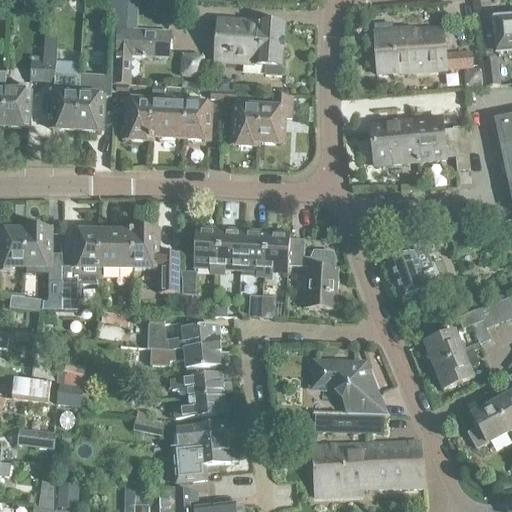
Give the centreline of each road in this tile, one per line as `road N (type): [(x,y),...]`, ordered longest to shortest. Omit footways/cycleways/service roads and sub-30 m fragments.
road 1 (residential): [(0,187),(333,188)]
road 2 (residential): [(266,511),(250,385),(257,336),(378,332)]
road 3 (residential): [(460,511),(378,332)]
road 4 (residential): [(332,1),(333,188)]
road 5 (residential): [(378,332),(333,188)]
